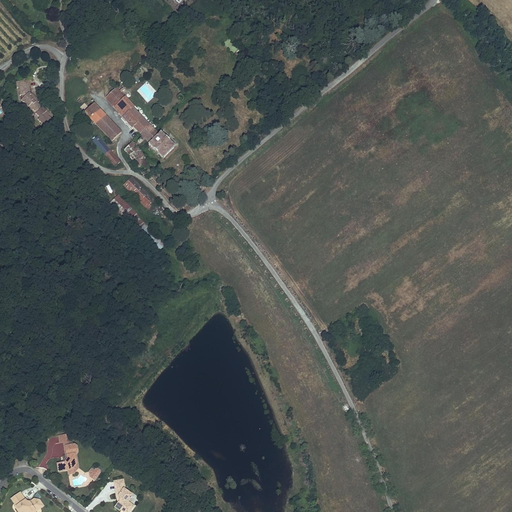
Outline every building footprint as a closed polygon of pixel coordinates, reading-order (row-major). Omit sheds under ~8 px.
[(42,126),(51,120),(48,116),(45,113),(47,112),(44,107),(42,108),(39,103),(35,99),(36,98),(34,95),(31,92),(30,86),(25,88),(24,83),(18,84),(19,90),(21,90),(22,95),(24,95),(25,100),(26,102),(27,101),(31,106),(32,105),(34,109),(37,112),(36,113),(39,117),(37,119),(42,126)] [(116,88),(105,98),(113,107),(125,96),(116,88)] [(135,107),(125,96),(113,107),(135,129),(136,128),(141,133),(149,124),(134,108),(135,107)] [(31,106),(27,101),(26,102),(25,103),(31,111),(34,109),(32,105),(31,106)] [(106,118),(93,104),(84,113),(97,126),(106,118)] [(121,133),(106,118),(97,126),(112,141),(121,133)] [(154,129),(149,124),(141,133),(143,135),(145,137),(154,129)] [(133,141),(123,150),(139,167),(148,160),(136,147),(145,138),(150,143),(148,145),(162,159),(175,147),(161,132),(159,134),(154,129),(145,137),(143,135),(134,143),(133,141)] [(121,163),(97,136),(93,140),(115,167),(121,163)] [(164,212),(134,178),(126,185),(156,218),(164,212)] [(164,244),(120,193),(110,202),(153,254),(164,244)] [(66,443),(63,444),(65,458),(67,457),(65,448),(74,446),(69,443),(69,440),(66,443)] [(77,448),(74,446),(65,448),(67,457),(68,460),(65,464),(58,465),(59,473),(68,471),(73,471),(75,468),(74,465),(78,465),(77,455),(78,454),(77,448)] [(79,469),(78,465),(74,465),(75,468),(73,471),(68,471),(69,475),(75,475),(79,469)] [(92,476),(96,479),(102,472),(101,470),(100,469),(97,469),(95,472),(92,476)] [(124,485),(114,486),(116,499),(119,499),(119,502),(118,502),(118,503),(115,507),(114,508),(119,511),(120,511),(121,510),(123,511),(125,511),(127,510),(130,511),(133,507),(128,503),(130,500),(128,499),(131,495),(125,491),(124,485)] [(21,494),(12,500),(17,508),(16,508),(19,511),(24,511),(25,511),(36,511),(43,508),(39,502),(33,501),(30,503),(27,503),(26,501),(21,494)]
